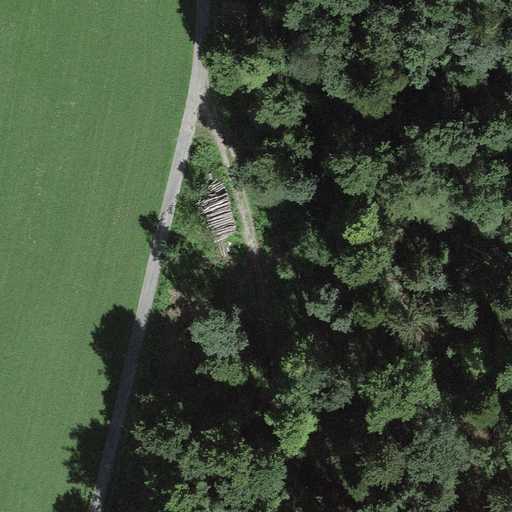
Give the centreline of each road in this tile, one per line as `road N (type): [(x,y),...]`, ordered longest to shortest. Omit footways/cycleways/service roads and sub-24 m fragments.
road 1 (track): [(95,511),(205,61),(205,0)]
road 2 (track): [(189,128),(206,131),(226,152),(261,288),(301,511)]
